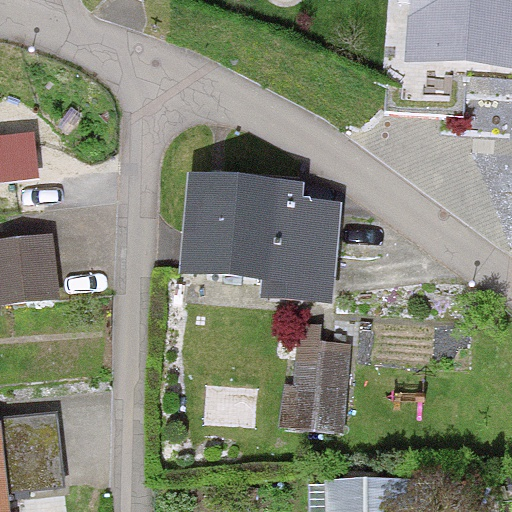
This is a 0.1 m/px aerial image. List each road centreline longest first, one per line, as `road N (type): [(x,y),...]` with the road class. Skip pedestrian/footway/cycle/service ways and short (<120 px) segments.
road 1 (residential): [(122,62),(154,114),(130,295),(131,511)]
road 2 (residential): [(122,62),(286,126),(511,284)]
road 3 (residential): [(0,7),(100,38),(122,62)]
